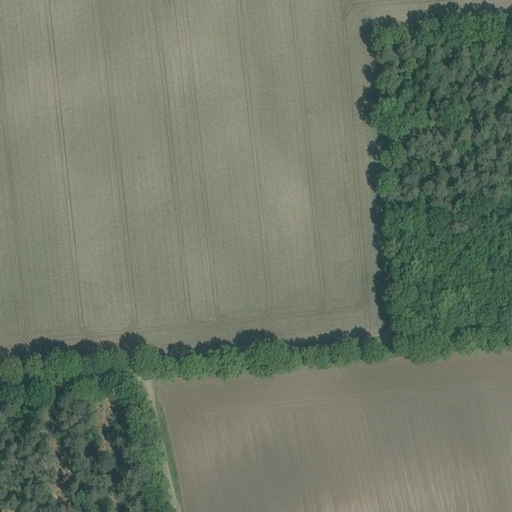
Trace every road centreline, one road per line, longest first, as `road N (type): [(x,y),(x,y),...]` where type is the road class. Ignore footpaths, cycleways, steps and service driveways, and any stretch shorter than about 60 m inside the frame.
road 1 (track): [(0,389),(142,373),(190,358),(511,335)]
road 2 (track): [(174,511),(145,372)]
